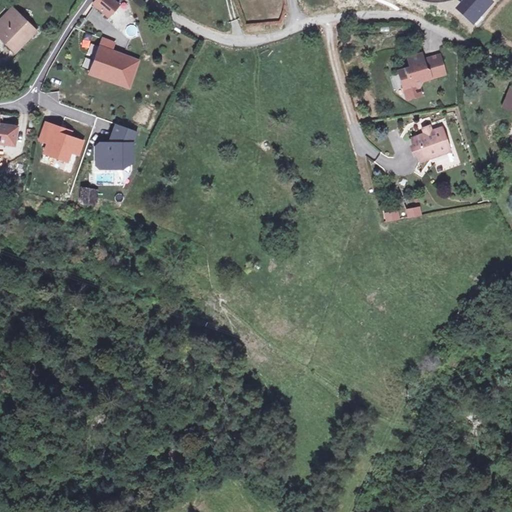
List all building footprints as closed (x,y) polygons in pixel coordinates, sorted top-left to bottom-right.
[(112,0),(94,0),(93,3),(109,15),(118,5),(112,0)] [(490,0),(463,0),(468,5),(463,11),(476,23),(494,3),(490,0)] [(36,32),(13,10),(0,23),(0,30),(7,36),(3,40),(17,53),(36,32)] [(132,58),(99,46),(91,70),(122,82),(121,85),(130,88),(132,82),(125,80),(132,58)] [(427,79),(440,76),(436,57),(426,60),(424,54),(411,58),(413,66),(411,68),(401,71),(406,88),(417,85),(421,87),(425,78),(427,79)] [(436,57),(440,76),(447,74),(443,56),(436,57)] [(140,61),(132,58),(125,80),(132,82),(140,61)] [(417,85),(406,88),(409,99),(423,95),(421,87),(417,85)] [(83,140),(61,132),(63,127),(48,121),(46,127),(42,138),(50,141),(46,151),(68,159),(72,149),(79,151),(83,140)] [(0,142),(16,144),(18,126),(0,123),(0,142)] [(132,162),(133,142),(138,131),(118,124),(111,143),(106,143),(106,146),(106,149),(101,149),(98,148),(97,164),(99,166),(114,167),(114,161),(132,162)] [(420,153),(430,158),(451,151),(443,128),(433,132),(427,134),(414,138),(417,146),(414,150),(420,153)] [(97,189),(83,187),(81,201),(97,202),(97,189)] [(406,208),(407,218),(422,216),(420,206),(406,208)] [(384,212),(384,221),(400,220),(399,210),(384,212)]
